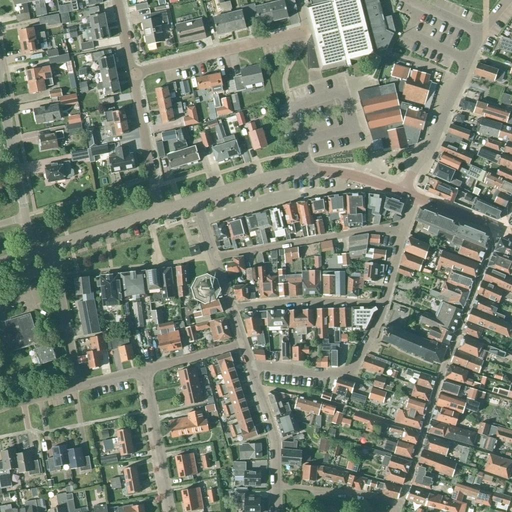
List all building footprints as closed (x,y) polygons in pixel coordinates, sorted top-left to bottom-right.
[(30,20),(27,3),(26,0),(13,0),(14,5),(22,4),(24,14),(16,15),(17,22),(30,20)] [(260,25),(274,22),(268,0),(263,0),(264,1),(265,1),(266,5),(256,8),(255,4),(248,5),(251,19),(258,17),(260,25)] [(268,0),(274,22),(289,18),(284,0),(274,3),(272,0),(268,0)] [(310,0),(312,6),(304,8),(311,35),(307,43),(307,69),(320,69),(320,71),(345,65),(346,67),(352,66),(351,63),(376,57),(375,53),(387,50),(395,31),(391,16),(384,18),(379,0),(310,0)] [(434,0),(434,1),(456,11),(461,0),(434,0)] [(247,29),(245,21),(251,19),(248,5),(241,7),(242,11),(232,14),(230,10),(232,9),(230,2),(225,3),(232,32),(247,29)] [(135,5),(136,11),(148,9),(147,3),(135,5)] [(213,18),(218,36),(232,32),(225,3),(220,4),(222,12),(223,11),(224,16),(213,18)] [(146,45),(165,41),(162,27),(169,25),(166,12),(150,15),(151,19),(141,21),(146,45)] [(64,14),(60,15),(61,19),(62,24),(66,23),(65,19),(66,18),(69,18),(68,13),(65,14),(64,14)] [(80,25),(81,31),(87,30),(107,26),(105,14),(90,16),(91,23),(80,25)] [(48,24),(48,27),(60,25),(59,15),(39,18),(40,25),(48,24)] [(197,38),(197,41),(206,39),(201,19),(193,21),(193,24),(185,26),(185,23),(176,25),(180,43),(193,40),(193,39),(197,38)] [(92,42),(110,39),(107,26),(87,30),(89,43),(81,44),(82,50),(93,48),(92,42)] [(19,31),(21,42),(45,38),(44,33),(38,34),(38,32),(34,33),(33,28),(19,31)] [(511,32),(510,40),(503,37),(499,49),(511,53),(511,32)] [(40,44),(46,43),(45,38),(21,42),(23,53),(41,50),(40,44)] [(69,54),(59,56),(58,50),(47,52),(50,64),(70,61),(69,54)] [(99,61),(101,72),(116,69),(113,56),(105,58),(103,52),(91,54),(93,62),(99,61)] [(65,72),(72,71),(70,62),(64,63),(65,72)] [(503,84),(507,74),(498,71),(478,64),(473,74),(494,81),(503,84)] [(394,65),(391,77),(406,81),(401,98),(424,105),(427,97),(432,81),(428,80),(430,75),(422,73),(413,71),(413,72),(410,71),(410,70),(394,65)] [(233,78),(239,104),(249,102),(246,90),(245,91),(245,87),(263,83),(259,66),(241,70),(242,76),(233,78)] [(27,71),(29,82),(52,78),(50,67),(41,69),(27,71)] [(116,69),(101,72),(103,84),(118,81),(116,69)] [(220,74),(208,76),(213,98),(218,97),(216,91),(215,91),(214,87),(222,86),(220,74)] [(208,99),(213,98),(208,76),(197,79),(199,91),(207,89),(208,92),(207,93),(208,99)] [(44,87),(53,85),(52,78),(29,82),(31,94),(45,91),(44,87)] [(120,93),(118,81),(103,84),(97,85),(98,90),(104,89),(106,96),(120,93)] [(180,83),(182,95),(188,94),(186,82),(180,83)] [(167,88),(155,90),(158,101),(170,99),(168,91),(176,90),(175,83),(166,85),(167,88)] [(382,148),(391,146),(392,152),(407,148),(407,146),(416,144),(420,130),(423,130),(427,115),(420,113),(422,109),(398,102),(394,84),(357,92),(360,102),(359,102),(368,130),(369,130),(373,142),(372,142),(373,146),(378,150),(382,149),(382,148)] [(49,92),(50,99),(62,97),(61,90),(49,92)] [(60,98),(62,107),(78,104),(76,94),(60,98)] [(101,100),(103,106),(114,103),(113,97),(101,100)] [(216,109),(218,116),(233,113),(230,98),(222,99),(224,107),(216,109)] [(175,106),(171,107),(170,99),(158,101),(160,113),(182,108),(181,103),(174,104),(175,106)] [(511,115),(511,117),(509,116),(510,112),(477,102),(474,113),(511,125),(511,115)] [(39,110),(34,111),(37,123),(43,122),(43,123),(61,119),(58,105),(39,109),(39,110)] [(189,117),(183,118),(185,126),(193,124),(198,123),(197,116),(195,110),(195,107),(191,107),(187,108),(189,117)] [(176,114),(183,113),(182,108),(160,113),(162,124),(174,122),(173,114),(176,113),(176,114)] [(104,124),(105,126),(126,122),(124,111),(112,113),(114,121),(110,122),(110,120),(104,121),(104,124)] [(236,115),(240,126),(245,125),(242,113),(236,115)] [(230,119),(233,128),(239,127),(236,117),(230,119)] [(470,127),(471,119),(455,117),(454,124),(470,127)] [(213,120),(206,123),(208,128),(218,125),(216,119),(213,120)] [(476,128),(478,132),(479,133),(479,132),(497,138),(497,139),(511,143),(511,129),(501,126),(501,125),(483,119),(482,119),(482,120),(478,122),(477,122),(477,123),(476,127),(475,127),(476,128)] [(129,133),(126,122),(105,126),(106,131),(112,130),(112,129),(115,128),(117,136),(129,133)] [(67,125),(68,133),(81,131),(79,123),(77,124),(67,125)] [(249,134),(254,150),(267,146),(262,130),(256,131),(254,123),(251,124),(251,123),(248,124),(248,125),(250,133),(249,134)] [(226,138),(222,124),(218,125),(225,144),(229,158),(240,155),(236,141),(230,143),(228,137),(226,138)] [(224,161),(223,160),(229,158),(225,144),(218,125),(215,126),(220,141),(219,141),(218,142),(218,144),(218,145),(219,145),(219,146),(212,149),(217,162),(218,161),(219,163),(224,161)] [(471,133),(450,126),(448,133),(462,138),(468,140),(468,139),(472,141),(474,136),(470,134),(471,133)] [(94,128),(86,130),(89,148),(97,146),(94,130),(94,129),(94,128)] [(161,134),(163,142),(177,139),(175,130),(161,134)] [(185,131),(177,133),(179,142),(186,164),(193,162),(193,163),(198,162),(197,161),(199,160),(195,147),(188,149),(185,141),(188,140),(185,131)] [(59,148),(57,140),(64,138),(63,132),(49,135),(40,137),(40,138),(39,138),(41,150),(52,148),(52,149),(59,148)] [(208,132),(200,134),(205,148),(212,145),(208,132)] [(462,138),(448,133),(443,143),(458,149),(461,142),(462,138)] [(511,155),(511,145),(507,144),(504,149),(500,148),(501,144),(487,140),(485,146),(503,152),(511,155)] [(178,167),(186,164),(179,142),(174,144),(176,150),(177,149),(178,152),(168,156),(172,169),(174,168),(174,169),(178,168),(178,167)] [(458,149),(443,143),(439,151),(469,165),(473,155),(458,149)] [(93,156),(108,153),(107,145),(91,148),(91,149),(87,149),(87,150),(70,153),(72,162),(89,159),(89,157),(93,156)] [(117,157),(109,158),(112,173),(118,172),(120,172),(125,172),(125,171),(135,169),(133,154),(129,155),(128,147),(115,149),(117,157)] [(477,156),(511,170),(511,156),(503,153),(501,157),(480,148),(477,156)] [(459,167),(461,162),(442,153),(441,156),(439,156),(438,159),(439,160),(438,163),(457,171),(467,176),(468,172),(459,167)] [(57,181),(57,179),(65,177),(68,179),(73,178),(75,175),(74,170),(72,169),(70,161),(62,163),(62,162),(56,163),(56,164),(45,166),(48,183),(57,181)] [(433,176),(459,188),(461,183),(451,178),(455,171),(438,164),(433,176)] [(511,182),(511,171),(500,166),(496,176),(511,182)] [(492,186),(496,177),(481,171),(478,181),(492,186)] [(511,196),(511,193),(511,183),(496,177),(492,186),(491,188),(496,190),(500,192),(501,191),(511,196)] [(424,190),(459,205),(464,194),(458,191),(432,179),(430,180),(428,185),(426,184),(424,190)] [(480,197),(482,192),(470,187),(468,192),(480,197)] [(511,197),(500,192),(496,190),(491,202),(505,208),(511,197)] [(364,194),(346,195),(347,211),(348,230),(362,227),(362,224),(366,223),(364,194)] [(373,225),(379,224),(384,197),(369,194),(368,208),(373,209),(372,214),(376,215),(373,225)] [(504,211),(467,195),(466,194),(464,200),(473,204),(471,210),(497,220),(500,219),(504,211)] [(348,230),(347,211),(346,211),(345,195),(328,197),(330,214),(339,212),(339,219),(340,219),(341,231),(348,230)] [(386,210),(401,216),(405,204),(385,197),(382,215),(384,216),(386,210)] [(325,198),(310,201),(314,222),(316,235),(324,234),(322,220),(321,217),(316,218),(315,214),(327,212),(325,198)] [(297,204),(301,225),(313,222),(309,201),(297,204)] [(283,207),(287,225),(299,222),(295,204),(283,207)] [(290,240),(289,235),(287,225),(285,226),(281,207),(269,210),(274,232),(284,229),(286,241),(290,240)] [(415,220),(438,230),(457,237),(463,240),(486,249),(492,236),(420,208),(415,220)] [(272,227),(268,211),(256,214),(263,245),(268,244),(264,230),(263,229),(272,227)] [(255,231),(259,246),(263,245),(256,214),(245,217),(249,233),(255,231)] [(242,237),(247,236),(243,218),(226,222),(234,250),(238,249),(235,240),(242,237)] [(223,240),(225,247),(228,247),(229,246),(230,246),(228,239),(230,238),(225,223),(221,224),(213,226),(217,241),(223,240)] [(367,245),(368,242),(368,235),(368,234),(348,238),(348,248),(349,248),(349,254),(350,257),(366,254),(367,245)] [(486,249),(463,240),(457,237),(454,236),(452,243),(460,247),(458,254),(481,262),(486,249)] [(404,251),(425,259),(429,246),(409,237),(404,251)] [(494,251),(511,257),(511,244),(499,239),(494,251)] [(318,243),(318,253),(330,252),(330,243),(318,243)] [(200,253),(198,247),(190,249),(192,256),(200,253)] [(292,262),(292,259),(299,258),(298,248),(284,250),(285,264),(292,262)] [(386,251),(367,249),(366,258),(366,263),(378,264),(378,259),(385,260),(386,251)] [(441,265),(475,278),(480,265),(442,251),(438,264),(441,265)] [(511,258),(494,252),(488,266),(511,276),(511,258)] [(350,265),(350,257),(349,254),(342,255),(343,266),(350,265)] [(423,261),(414,257),(403,254),(400,265),(411,268),(420,272),(423,261)] [(242,272),(243,275),(245,274),(245,272),(242,257),(233,259),(234,263),(226,264),(228,274),(239,272),(239,273),(242,272)] [(377,265),(378,264),(366,263),(364,281),(376,282),(376,275),(382,276),(383,266),(377,265)] [(336,296),(344,296),(344,277),(348,277),(349,266),(343,266),(343,265),(341,265),(341,272),(335,272),(323,272),(324,295),(336,296)] [(412,278),(414,270),(400,265),(398,273),(412,278)] [(184,287),(183,285),(187,285),(186,266),(184,267),(182,266),(180,266),(179,267),(176,267),(179,297),(186,296),(185,287),(184,287)] [(257,267),(261,299),(279,297),(278,277),(271,277),(269,277),(269,275),(266,275),(265,267),(257,267)] [(146,271),(150,304),(175,301),(171,268),(146,271)] [(246,270),(248,281),(257,280),(256,268),(246,270)] [(445,272),(451,274),(447,283),(469,292),(474,279),(447,268),(445,272)] [(482,281),(511,293),(511,278),(487,269),(482,281)] [(121,274),(123,300),(121,300),(122,305),(122,303),(125,315),(130,314),(128,299),(133,299),(134,303),(133,303),(136,328),(144,327),(140,303),(140,298),(149,297),(145,271),(135,272),(130,272),(130,273),(121,274)] [(303,296),(320,295),(320,271),(309,271),(309,275),(303,275),(303,296)] [(122,305),(121,300),(119,274),(100,276),(100,277),(97,277),(98,287),(102,287),(104,307),(122,305)] [(286,276),(286,284),(288,284),(289,296),(303,296),(302,275),(286,276)] [(288,284),(286,284),(286,276),(279,276),(279,285),(279,297),(289,296),(288,284)] [(358,289),(362,289),(363,278),(348,277),(346,296),(357,297),(358,289)] [(75,279),(77,295),(83,295),(83,301),(78,302),(84,336),(100,333),(94,299),(93,299),(93,293),(90,293),(88,278),(75,279)] [(205,299),(212,296),(215,290),(213,284),(206,281),(200,283),(197,289),(199,296),(205,299)] [(501,296),(511,300),(511,294),(482,281),(477,294),(498,304),(501,296)] [(445,302),(463,308),(469,292),(447,283),(445,282),(441,294),(432,290),(430,295),(442,300),(444,296),(447,298),(445,302)] [(236,295),(237,301),(255,299),(254,293),(248,294),(247,285),(234,287),(235,295),(236,295)] [(476,296),(472,308),(493,317),(498,305),(476,296)] [(194,313),(195,319),(223,312),(218,300),(200,305),(201,311),(194,313)] [(420,322),(432,327),(441,331),(442,328),(453,333),(462,311),(450,306),(443,303),(436,319),(424,314),(420,322)] [(335,341),(340,341),(340,328),(339,308),(327,309),(328,328),(336,328),(336,331),(334,332),(335,341)] [(351,308),(339,308),(340,328),(352,327),(351,308)] [(371,324),(377,310),(375,308),(352,308),(352,328),(360,328),(360,331),(367,331),(371,324)] [(296,327),(297,335),(301,335),(300,314),(299,314),(299,311),(299,310),(295,310),(294,309),(292,310),(288,311),(288,328),(296,327)] [(302,310),(302,313),(300,314),(301,335),(307,335),(306,327),(314,327),(313,310),(313,309),(309,309),(308,309),(306,310),(302,310)] [(319,332),(319,339),(322,339),(322,349),(328,349),(328,338),(328,328),(327,309),(316,309),(316,329),(321,329),(321,332),(319,332)] [(467,320),(509,338),(511,329),(511,324),(472,309),(467,320)] [(152,319),(153,325),(163,324),(161,310),(151,311),(152,319)] [(263,334),(261,335),(258,319),(267,319),(267,311),(257,312),(244,314),(248,337),(256,336),(258,346),(265,345),(263,334)] [(267,311),(267,319),(267,327),(281,327),(281,329),(288,329),(288,328),(288,311),(267,311)] [(127,318),(122,319),(125,329),(132,327),(130,317),(127,318)] [(9,327),(0,329),(0,338),(3,338),(8,353),(28,347),(26,339),(29,337),(29,336),(41,333),(39,326),(34,327),(32,323),(27,325),(26,326),(26,323),(24,318),(7,323),(9,327)] [(219,341),(231,338),(225,318),(214,321),(209,322),(214,342),(219,341)] [(158,325),(160,331),(174,328),(173,322),(158,325)] [(462,332),(482,341),(482,339),(479,338),(483,329),(466,322),(462,332)] [(431,360),(441,364),(447,347),(431,341),(430,342),(387,324),(386,329),(385,329),(383,335),(381,340),(424,358),(423,360),(430,363),(431,360)] [(187,328),(190,342),(198,341),(195,327),(187,328)] [(428,338),(447,346),(453,333),(442,328),(441,331),(432,327),(428,338)] [(182,349),(178,331),(168,333),(172,351),(182,349)] [(29,337),(26,339),(28,347),(35,344),(36,348),(35,349),(40,365),(56,360),(51,343),(44,346),(43,342),(44,342),(41,333),(29,336),(29,337)] [(161,353),(172,351),(168,333),(157,336),(161,353)] [(110,339),(105,340),(107,350),(112,348),(112,350),(119,348),(122,362),(134,359),(131,345),(129,345),(128,339),(127,335),(110,339)] [(93,352),(87,353),(90,369),(101,367),(100,359),(103,359),(101,351),(107,350),(105,340),(105,339),(104,340),(103,336),(91,338),(93,352)] [(487,355),(488,352),(504,359),(506,353),(464,336),(458,350),(476,357),(478,358),(482,359),(485,354),(487,355)] [(330,351),(330,366),(339,367),(339,351),(339,344),(329,344),(329,351),(330,351)] [(309,347),(304,347),(293,347),(293,361),(304,361),(304,352),(309,352),(309,347)] [(464,368),(470,356),(470,355),(464,353),(455,349),(450,363),(464,368)] [(256,360),(265,361),(264,351),(253,350),(256,360)] [(215,364),(209,366),(211,372),(233,365),(232,362),(233,361),(230,353),(217,358),(219,365),(216,366),(215,364)] [(279,363),(279,354),(270,354),(270,364),(279,363)] [(377,373),(382,375),(385,367),(389,369),(392,363),(387,361),(367,354),(361,367),(377,373)] [(85,356),(77,357),(78,364),(87,362),(86,359),(85,356)] [(470,356),(464,368),(479,374),(483,361),(470,356)] [(320,368),(328,368),(328,357),(322,357),(322,359),(313,359),(313,367),(320,368)] [(218,374),(222,373),(224,379),(236,375),(233,365),(211,372),(213,377),(219,376),(218,374)] [(466,378),(468,372),(450,365),(445,378),(471,386),(473,381),(466,378)] [(178,372),(181,383),(198,379),(195,368),(178,372)] [(417,385),(432,389),(436,378),(408,369),(406,375),(413,377),(414,374),(420,376),(417,385)] [(496,372),(494,378),(504,381),(506,376),(503,375),(503,374),(500,374),(496,372)] [(218,392),(240,385),(236,375),(224,379),(226,385),(222,386),(222,384),(216,386),(218,392)] [(373,386),(383,389),(386,379),(376,376),(373,386)] [(200,390),(198,379),(181,383),(183,394),(200,390)] [(350,392),(352,393),(355,384),(337,379),(334,387),(335,388),(333,393),(348,398),(350,392)] [(462,391),(465,392),(466,387),(444,381),(440,392),(457,397),(459,389),(462,390),(462,391)] [(428,402),(432,390),(408,383),(407,388),(413,390),(411,397),(428,402)] [(230,399),(243,395),(240,385),(218,392),(220,397),(225,396),(225,394),(228,393),(230,399)] [(511,385),(511,386),(508,393),(498,390),(497,394),(507,397),(511,398),(511,385)] [(470,388),(467,398),(475,401),(478,391),(470,388)] [(369,398),(383,403),(386,393),(372,389),(369,398)] [(186,406),(203,402),(200,390),(183,394),(186,406)] [(476,412),(483,392),(478,391),(475,401),(475,402),(466,399),(465,401),(440,392),(436,405),(462,414),(464,408),(476,412)] [(271,392),(268,395),(272,405),(286,400),(285,399),(284,394),(271,392)] [(351,395),(350,399),(357,401),(359,395),(352,393),(351,395)] [(225,412),(246,405),(243,395),(230,399),(232,405),(229,406),(228,404),(223,406),(225,412)] [(298,396),(294,409),(312,413),(310,425),(321,428),(321,416),(319,415),(322,403),(298,396)] [(403,412),(398,410),(395,422),(420,430),(424,417),(423,417),(424,416),(428,403),(407,397),(404,409),(403,412)] [(285,412),(283,404),(286,403),(286,400),(272,405),(275,416),(285,412)] [(326,422),(330,423),(335,407),(324,404),(321,412),(328,414),(326,422)] [(206,413),(216,411),(215,405),(205,407),(206,413)] [(237,419),(250,415),(246,405),(225,412),(226,417),(232,415),(232,414),(235,413),(237,419)] [(444,423),(448,424),(455,426),(459,414),(435,406),(431,419),(444,423)] [(195,412),(197,423),(195,424),(196,433),(209,431),(207,420),(204,421),(202,411),(195,412)] [(276,416),(283,438),(298,433),(291,411),(276,416)] [(332,423),(339,425),(343,414),(335,411),(332,423)] [(195,424),(197,423),(195,412),(187,413),(188,418),(181,419),(184,436),(196,433),(195,424)] [(355,413),(353,419),(368,424),(370,419),(355,413)] [(231,432),(253,425),(250,415),(237,419),(239,425),(236,426),(235,424),(229,426),(231,432)] [(342,418),(340,426),(349,429),(351,421),(342,418)] [(172,438),(184,436),(181,419),(169,421),(172,438)] [(379,427),(380,422),(370,419),(368,424),(366,430),(378,434),(379,427)] [(444,437),(444,436),(445,433),(447,425),(448,426),(448,424),(444,423),(444,424),(430,420),(426,433),(443,438),(444,437)] [(477,434),(484,436),(486,436),(489,426),(480,423),(477,434)] [(254,427),(253,425),(231,432),(233,436),(233,437),(239,435),(238,434),(242,433),(244,440),(258,435),(255,427),(254,427)] [(473,446),(477,434),(448,426),(447,425),(445,433),(444,436),(444,437),(473,446)] [(391,426),(389,431),(402,434),(400,441),(415,445),(419,433),(399,428),(391,426)] [(486,436),(484,436),(483,439),(482,438),(479,448),(485,449),(494,452),(497,440),(511,444),(511,431),(498,427),(497,428),(489,426),(486,436)] [(129,429),(117,431),(118,438),(112,439),(103,441),(104,446),(132,441),(129,429)] [(466,464),(470,449),(463,447),(450,443),(426,436),(422,448),(446,456),(448,448),(462,452),(459,463),(466,464)] [(332,441),(321,439),(318,451),(329,453),(332,441)] [(387,440),(384,449),(395,452),(395,453),(401,455),(411,458),(412,458),(415,445),(400,441),(399,440),(398,443),(387,440)] [(105,452),(114,450),(120,449),(121,456),(134,454),(132,441),(104,446),(105,452)] [(294,441),(293,441),(293,443),(282,442),(282,450),(281,450),(281,464),(301,466),(302,452),(296,451),(297,441),(296,441),(294,441)] [(331,455),(337,457),(340,445),(334,443),(331,455)] [(242,446),(240,446),(240,459),(261,458),(261,444),(242,445),(242,446)] [(353,445),(346,470),(352,471),(353,467),(355,458),(358,446),(357,446),(353,445)] [(61,470),(60,466),(69,465),(69,464),(67,452),(68,452),(67,447),(58,448),(58,447),(52,448),(54,457),(48,459),(50,472),(61,470)] [(75,450),(68,452),(67,452),(69,464),(69,465),(70,469),(80,468),(80,472),(91,470),(89,456),(83,457),(81,448),(75,449),(75,450)] [(12,487),(9,470),(18,469),(16,456),(15,451),(7,452),(7,451),(1,452),(3,462),(0,462),(0,483),(1,489),(12,487)] [(456,464),(422,451),(418,464),(428,467),(440,472),(453,477),(456,464)] [(24,454),(16,456),(18,469),(19,474),(29,472),(29,476),(40,474),(38,460),(31,462),(30,452),(24,453),(24,454)] [(175,457),(177,467),(195,464),(193,453),(175,457)] [(100,458),(101,465),(117,462),(116,455),(100,458)] [(484,471),(508,479),(511,466),(511,461),(490,455),(484,471)] [(385,456),(381,465),(388,467),(407,473),(410,462),(392,456),(391,458),(385,456)] [(254,484),(261,485),(261,472),(246,471),(246,463),(234,463),(234,469),(235,469),(235,476),(244,476),(244,486),(254,486),(254,484)] [(179,478),(197,475),(195,464),(177,467),(179,478)] [(427,472),(428,467),(418,464),(412,484),(424,487),(431,489),(433,483),(437,484),(439,476),(427,472)] [(316,476),(322,476),(322,467),(304,465),(302,480),(316,481),(316,476)] [(124,469),(126,482),(139,479),(137,467),(124,469)] [(348,473),(323,467),(322,479),(345,484),(348,473)] [(388,467),(384,478),(403,485),(407,473),(388,467)] [(363,483),(365,484),(367,480),(350,475),(347,486),(355,488),(355,489),(361,490),(363,483)] [(468,475),(466,483),(472,485),(472,483),(474,477),(473,477),(468,475)] [(141,492),(139,479),(126,482),(128,494),(141,492)] [(402,488),(385,484),(378,482),(376,487),(383,489),(382,495),(398,499),(402,488)] [(491,501),(494,492),(493,492),(493,494),(480,491),(480,490),(479,489),(479,490),(457,482),(456,486),(451,499),(461,502),(463,494),(477,499),(475,502),(490,506),(492,501),(491,501)] [(425,506),(430,494),(410,487),(406,499),(425,506)] [(181,491),(183,502),(201,498),(199,488),(181,491)] [(261,511),(262,507),(260,507),(260,497),(248,497),(248,491),(236,491),(236,503),(244,503),(244,511),(261,511)] [(511,497),(494,492),(491,501),(498,503),(496,508),(506,511),(508,506),(511,497)] [(70,511),(68,501),(67,499),(67,495),(66,493),(56,495),(59,509),(51,510),(51,511),(70,511)] [(425,506),(451,511),(464,511),(466,504),(442,497),(443,497),(437,494),(436,496),(430,494),(425,506)] [(185,511),(186,511),(203,509),(201,498),(183,502),(185,511)] [(24,502),(25,508),(19,509),(19,511),(38,511),(42,511),(41,507),(40,500),(24,502)] [(81,511),(81,509),(75,510),(73,500),(68,501),(70,511),(81,511)]
